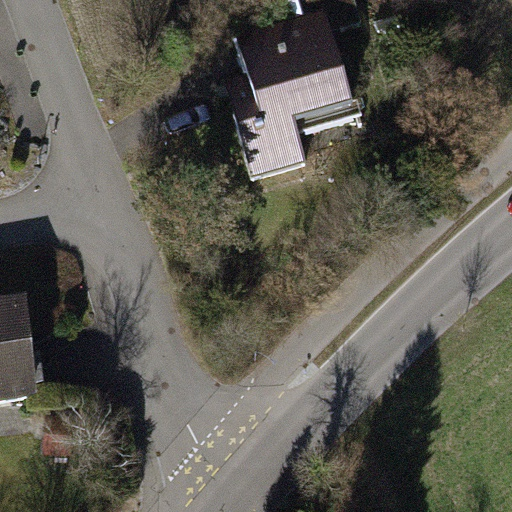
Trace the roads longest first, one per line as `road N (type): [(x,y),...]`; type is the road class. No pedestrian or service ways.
road 1 (secondary): [(511,232),(340,395),(247,502)]
road 2 (residential): [(247,502),(207,457),(167,383),(106,201)]
road 3 (residential): [(106,201),(42,0)]
